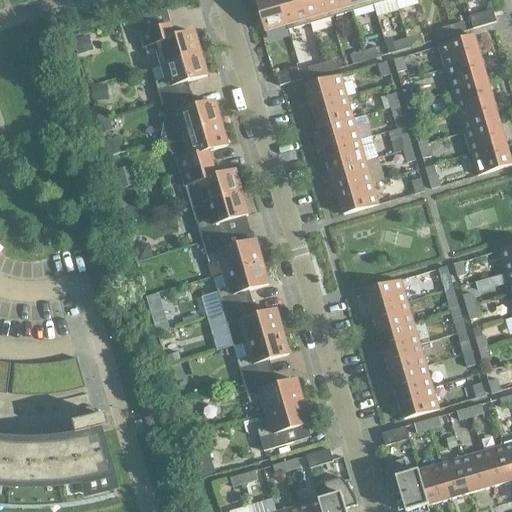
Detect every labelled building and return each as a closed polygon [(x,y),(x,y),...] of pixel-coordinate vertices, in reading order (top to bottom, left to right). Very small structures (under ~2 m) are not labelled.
[(288,32),(278,0),(258,0),(255,1),(265,34),(286,27),(288,32)] [(302,0),(278,0),(288,32),(310,26),(302,0)] [(331,19),(325,0),(302,0),(310,26),(331,19)] [(348,0),(325,0),(331,19),(352,13),(348,0)] [(348,0),(352,13),(373,7),(371,0),(348,0)] [(469,18),(473,31),(496,24),(493,12),(469,18)] [(450,28),(452,37),(466,33),(464,24),(450,28)] [(156,54),(160,68),(200,56),(194,34),(169,41),(165,28),(141,36),(147,57),(156,54)] [(450,28),(435,32),(438,41),(452,37),(450,28)] [(407,41),(410,49),(424,45),(421,36),(407,41)] [(76,40),(81,55),(93,52),(88,37),(76,40)] [(446,70),(481,60),(474,38),(439,48),(446,70)] [(407,41),(393,45),(395,54),(410,49),(407,41)] [(381,58),(379,49),(365,53),(367,62),(381,58)] [(365,53),(350,57),(353,66),(367,62),(365,53)] [(186,98),(182,85),(207,78),(200,56),(160,68),(164,81),(155,84),(161,105),(186,98)] [(406,72),(402,59),(393,62),(397,74),(406,72)] [(481,60),(446,70),(452,91),(487,81),(481,60)] [(501,75),(511,75),(511,60),(502,60),(501,75)] [(322,66),(324,74),(339,70),(336,62),(322,66)] [(390,76),(386,64),(378,66),(381,79),(390,76)] [(324,74),(322,66),(307,70),(310,79),(324,74)] [(299,68),(276,75),(279,88),(302,81),(299,68)] [(347,99),(340,77),(305,88),(312,110),(347,99)] [(487,81),(452,91),(458,112),(493,102),(487,81)] [(107,101),(106,86),(93,87),(94,102),(107,101)] [(402,93),(406,105),(415,102),(411,90),(402,93)] [(399,107),(396,95),(387,97),(390,110),(399,107)] [(164,142),(181,137),(221,125),(214,103),(189,111),(186,98),(161,105),(166,121),(163,139),(164,142)] [(353,120),(347,99),(312,110),(318,131),(353,120)] [(418,115),(415,102),(406,105),(410,117),(418,115)] [(493,102),(458,112),(464,134),(499,123),(493,102)] [(403,119),(399,107),(390,110),(394,122),(403,119)] [(97,123),(101,135),(115,131),(111,119),(97,123)] [(318,131),(324,152),(359,142),(353,120),(318,131)] [(499,123),(464,134),(471,155),(506,144),(499,123)] [(181,137),(164,142),(165,148),(173,154),(175,153),(182,175),(206,168),(202,155),(227,148),(221,125),(181,137)] [(415,136),(419,148),(427,145),(424,133),(415,136)] [(403,153),(412,150),(408,138),(399,140),(403,153)] [(366,163),(359,142),(324,152),(331,173),(366,163)] [(471,155),(477,177),(511,167),(511,166),(506,144),(471,155)] [(419,148),(422,160),(431,158),(427,145),(419,148)] [(403,153),(407,165),(415,162),(412,150),(403,153)] [(366,163),(331,173),(337,194),(372,184),(366,163)] [(188,196),(192,210),(201,207),(241,195),(235,173),(210,180),(206,168),(182,175),(188,196)] [(109,193),(128,186),(122,170),(104,176),(109,193)] [(436,176),(427,178),(431,191),(440,188),(436,176)] [(421,180),(412,183),(415,196),(424,193),(421,180)] [(378,207),(372,184),(337,194),(343,217),(378,207)] [(137,201),(134,190),(124,193),(127,204),(137,201)] [(201,207),(192,210),(202,244),(226,237),(223,225),(248,217),(241,195),(201,207)] [(226,237),(202,244),(208,265),(218,263),(222,276),(262,265),(255,242),(230,250),(226,237)] [(136,250),(140,262),(153,258),(149,246),(136,250)] [(506,275),(511,273),(511,249),(500,253),(506,275)] [(462,264),(454,267),(457,279),(466,277),(462,264)] [(262,265),(222,276),(226,290),(216,293),(223,314),(247,307),(243,294),(268,287),(262,265)] [(438,271),(444,293),(453,291),(447,269),(438,271)] [(407,304),(401,282),(366,292),(372,314),(407,304)] [(444,293),(451,314),(459,312),(453,291),(444,293)] [(472,295),(463,297),(466,310),(475,307),(472,295)] [(413,325),(407,304),(372,314),(378,335),(413,325)] [(233,349),(242,346),(282,334),(276,312),(251,319),(247,307),(223,314),(233,349)] [(479,320),(475,307),(466,310),(470,322),(479,320)] [(459,312),(451,314),(454,327),(463,324),(459,312)] [(420,346),(413,325),(378,335),(385,357),(420,346)] [(457,335),(460,345),(463,356),(472,354),(466,333),(457,335)] [(267,376),(264,364),(289,356),(282,334),(242,346),(246,359),(237,362),(243,383),(267,376)] [(475,340),(479,352),(488,350),(484,337),(475,340)] [(391,378),(426,367),(420,346),(385,357),(391,378)] [(479,352),(483,365),(491,362),(488,350),(479,352)] [(166,357),(168,365),(180,361),(178,354),(166,357)] [(463,356),(467,369),(476,367),(472,354),(463,356)] [(69,393),(85,389),(76,360),(75,360),(76,364),(63,367),(69,393)] [(0,394),(6,395),(10,365),(9,365),(8,369),(0,367),(0,394)] [(27,397),(28,371),(16,370),(16,366),(15,366),(12,396),(27,397)] [(52,369),(55,395),(69,393),(63,367),(52,369)] [(432,388),(426,367),(391,378),(397,399),(432,388)] [(41,396),(55,395),(52,369),(40,370),(41,396)] [(28,371),(27,397),(41,396),(40,370),(28,371)] [(259,402),(263,415),(303,404),(296,382),(271,389),(267,376),(243,383),(249,405),(259,402)] [(488,383),(492,396),(500,393),(497,381),(488,383)] [(481,385),(472,388),(476,400),(485,398),(481,385)] [(439,411),(432,388),(397,399),(404,422),(439,411)] [(499,401),(502,410),(511,406),(511,397),(499,401)] [(309,426),(303,404),(263,415),(267,429),(257,432),(264,453),(288,446),(284,433),(309,426)] [(481,406),(469,410),(472,419),(484,415),(481,406)] [(469,410),(457,414),(459,422),(472,419),(469,410)] [(107,417),(94,421),(85,423),(86,426),(74,429),(77,438),(110,430),(107,417)] [(439,419),(426,423),(429,431),(441,428),(439,419)] [(426,423),(414,426),(417,435),(429,431),(426,423)] [(405,429),(394,432),(382,436),(386,448),(409,441),(405,429)] [(0,509),(2,510),(11,510),(20,511),(29,511),(38,511),(44,510),(58,510),(64,509),(73,508),(82,506),(91,505),(100,503),(109,501),(118,498),(100,438),(78,443),(57,446),(36,447),(15,447),(0,445),(0,509)] [(511,444),(503,447),(511,477),(511,444)] [(511,477),(503,447),(482,454),(492,489),(511,482),(511,477)] [(329,451),(306,458),(310,470),(333,463),(329,451)] [(471,495),(492,489),(482,454),(461,460),(471,495)] [(285,464),(287,473),(300,469),(297,460),(285,464)] [(450,501),(471,495),(461,460),(439,466),(450,501)] [(409,475),(405,461),(387,466),(387,470),(386,474),(386,479),(386,483),(386,487),(387,492),(388,496),(389,498),(400,495),(396,479),(409,475)] [(273,468),(275,476),(287,473),(285,464),(273,468)] [(428,507),(450,501),(439,466),(418,472),(428,507)] [(400,495),(405,511),(412,511),(428,507),(418,472),(409,475),(396,479),(400,495)] [(255,473),(242,477),(245,485),(257,482),(255,473)] [(245,485),(242,477),(230,480),(232,489),(245,485)] [(346,511),(357,508),(355,501),(354,497),(352,493),(349,489),(347,486),(344,483),(341,479),(324,485),(328,499),(341,495),(346,511)] [(319,502),(322,511),(346,511),(341,495),(328,499),(319,502)] [(275,511),(272,500),(265,502),(267,511),(275,511)] [(298,511),(322,511),(319,502),(298,508),(298,511)]
